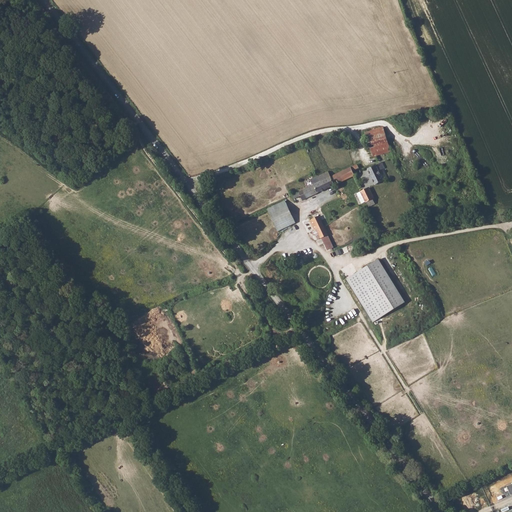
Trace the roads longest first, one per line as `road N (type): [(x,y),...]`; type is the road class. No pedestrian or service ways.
road 1 (tertiary): [(43,0),(440,511)]
road 2 (track): [(47,445),(296,324)]
road 3 (track): [(194,378),(169,304),(254,268)]
